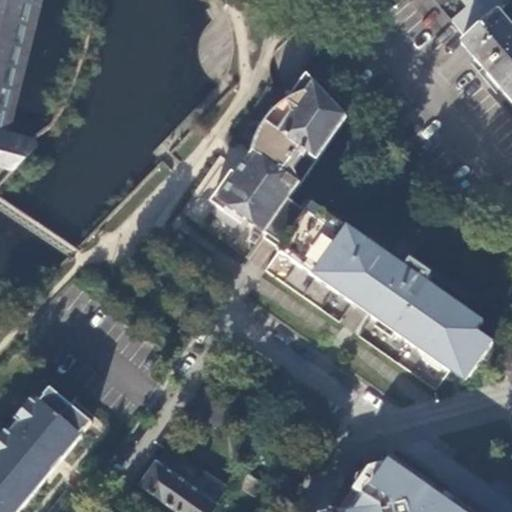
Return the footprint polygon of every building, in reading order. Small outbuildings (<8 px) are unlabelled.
[(0,0),(0,170),(12,173),(42,142),(0,132),(0,112),(6,89),(4,88),(26,0),(0,0)] [(453,22),(467,39),(497,13),(508,4),(504,0),(461,0),(469,9),(453,22)] [(511,31),(497,13),(483,26),(467,39),(460,45),(511,104),(511,31)] [(315,159),(345,116),(280,74),(235,124),(195,184),(221,203),(248,222),(264,233),(285,203),(298,184),(290,170),(302,151),(315,159)] [(248,222),(221,203),(213,213),(241,233),(248,222)] [(264,233),(258,243),(274,253),(301,214),(285,203),(264,233)] [(428,278),(409,264),(405,270),(397,281),(379,268),(386,257),(309,203),(301,214),(274,253),(350,306),(353,302),(372,316),(369,321),(449,376),(456,367),(470,378),(491,348),(476,337),(483,326),(424,284),(428,278)] [(397,281),(405,270),(386,257),(379,268),(397,281)] [(0,511),(46,511),(110,437),(46,382),(0,436),(0,511)] [(230,410),(202,392),(190,410),(217,429),(230,410)] [(165,447),(138,485),(176,511),(212,511),(228,489),(165,447)] [(376,474),(362,495),(379,504),(380,502),(382,511),(461,511),(388,461),(387,462),(388,463),(379,476),(376,474)] [(382,511),(380,502),(379,504),(362,495),(355,491),(354,490),(360,499),(349,511),(338,511),(337,511),(327,508),(327,511),(382,511)] [(349,511),(360,499),(354,490),(337,511),(338,511),(349,511)]
